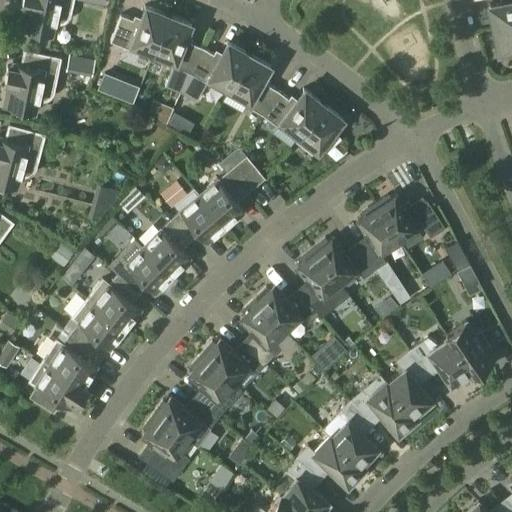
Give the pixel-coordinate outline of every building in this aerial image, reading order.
[(25,6),(23,13),(20,28),(28,30),(25,42),(48,47),(51,35),(54,22),(58,23),(63,22),(66,19),(69,16),(72,0),(21,0),(21,5),(25,6)] [(511,0),(504,0),(505,2),(488,5),(493,28),(511,24),(511,0)] [(152,58),(168,14),(145,6),(140,22),(121,15),(111,43),(152,58)] [(168,14),(152,58),(172,65),(165,85),(181,91),(183,93),(203,46),(185,38),(191,22),(168,14)] [(511,24),(493,28),(498,52),(511,49),(511,24)] [(229,88),(248,54),(228,42),(219,57),(203,46),(183,93),(196,99),(207,82),(209,77),(229,88)] [(8,83),(6,91),(3,106),(35,112),(37,99),(41,100),(46,99),(49,97),(52,93),(59,57),(24,50),(21,64),(12,62),(11,67),(7,66),(4,82),(8,83)] [(262,114),(278,90),(261,80),(269,66),(248,54),(229,88),(249,99),(246,104),(262,114)] [(278,90),(262,114),(277,126),(281,121),(298,135),(323,104),(304,89),(294,102),(278,90)] [(323,104),(298,135),(317,150),(323,143),(328,146),(338,137),(332,132),(342,118),(323,104)] [(0,182),(16,187),(19,174),(23,176),(28,175),(31,173),(34,169),(44,134),(8,125),(5,138),(0,136),(0,182)] [(226,171),(244,193),(264,176),(246,155),(226,171)] [(244,193),(226,171),(198,194),(226,227),(237,217),(235,215),(242,209),(235,200),(244,193)] [(102,182),(93,210),(107,215),(116,187),(102,182)] [(119,199),(126,208),(146,196),(139,186),(119,199)] [(171,220),(188,239),(198,232),(205,241),(212,234),(214,237),(226,227),(198,194),(193,188),(175,204),(181,211),(171,220)] [(402,202),(396,193),(390,197),(388,194),(374,203),(398,239),(422,223),(430,236),(443,227),(422,196),(410,204),(407,199),(402,202)] [(358,247),(374,268),(380,264),(383,262),(385,261),(379,251),(398,239),(374,203),(360,212),(363,215),(357,219),(370,239),(359,247),(358,247)] [(0,238),(12,222),(0,213),(0,238)] [(143,246),(174,276),(184,265),(182,263),(188,256),(180,248),(188,239),(171,220),(161,229),(160,229),(143,246)] [(374,268),(358,247),(348,255),(333,236),(327,240),(325,237),(312,247),(338,281),(353,269),(360,278),(371,270),(374,268)] [(457,270),(469,264),(457,240),(444,247),(457,270)] [(118,274),(138,292),(146,283),(154,291),(161,284),(163,287),(174,276),(143,246),(126,264),(127,265),(118,274)] [(311,284),(300,293),(317,312),(319,316),(348,293),(338,281),(312,247),(299,257),(301,261),(296,265),(311,284)] [(392,270),(385,261),(383,262),(380,264),(374,268),(381,278),(392,270)] [(469,264),(457,270),(469,293),(481,287),(469,264)] [(87,298),(126,329),(136,317),(133,315),(139,308),(130,301),(138,292),(118,274),(110,284),(102,279),(87,298)] [(406,292),(399,282),(389,289),(396,299),(406,292)] [(254,298),(283,328),(297,315),(305,324),(315,314),(317,312),(300,293),(290,302),(273,284),(268,289),(266,286),(254,298)] [(71,333),(92,349),(100,339),(109,346),(115,339),(117,341),(126,329),(87,298),(72,317),(79,323),(71,333)] [(246,344),(265,362),(277,350),(271,339),(283,328),(254,298),(242,309),(245,312),(239,317),(256,334),(246,344)] [(445,334),(473,374),(493,361),(483,347),(488,344),(479,331),(474,334),(465,320),(445,334)] [(43,360),(87,388),(85,386),(93,374),(90,373),(96,365),(86,359),(92,349),(71,333),(64,344),(56,339),(43,360)] [(408,349),(425,370),(436,362),(451,383),(457,379),(458,382),(471,373),(472,375),(473,374),(445,334),(447,337),(429,349),(423,339),(408,349)] [(201,353),(232,381),(245,366),(253,374),(263,364),(265,362),(246,344),(237,354),(219,338),(214,343),(211,341),(201,353)] [(0,350),(0,361),(5,365),(18,346),(8,339),(0,350)] [(425,370),(408,349),(395,360),(403,368),(387,382),(386,383),(415,417),(416,416),(415,415),(427,405),(425,403),(431,399),(414,379),(425,370)] [(314,358),(323,368),(330,361),(321,351),(314,358)] [(197,400),(218,416),(231,400),(222,392),(232,381),(201,353),(190,365),(193,368),(188,373),(206,389),(197,400)] [(87,388),(43,360),(30,381),(37,385),(30,395),(53,410),(59,400),(69,406),(73,400),(77,403),(87,388)] [(349,399),(367,419),(378,409),(397,432),(415,417),(386,383),(387,382),(379,373),(349,399)] [(218,416),(197,400),(189,410),(170,396),(165,402),(162,400),(153,413),(187,438),(196,445),(209,427),(218,416)] [(284,407),(275,399),(267,408),(276,416),(284,407)] [(329,434),(363,466),(364,466),(363,465),(373,454),(371,452),(376,447),(357,429),(367,419),(349,399),(337,412),(346,419),(331,435),(329,433),(329,434)] [(187,438),(153,413),(143,426),(146,428),(142,434),(151,441),(148,446),(158,453),(150,463),(172,479),(187,457),(180,448),(187,438)] [(251,429),(245,436),(253,443),(259,437),(251,429)] [(295,456),(315,473),(325,463),(347,484),(363,466),(329,434),(313,450),(307,444),(295,456)] [(242,461),(249,467),(256,457),(249,452),(242,461)] [(279,493),(304,511),(322,511),(326,508),(323,506),(328,500),(307,485),(315,473),(295,456),(285,470),(294,477),(281,494),(279,492),(279,493)] [(304,511),(279,493),(265,511),(258,506),(253,511),(304,511)] [(488,511),(478,500),(464,511),(488,511)]
